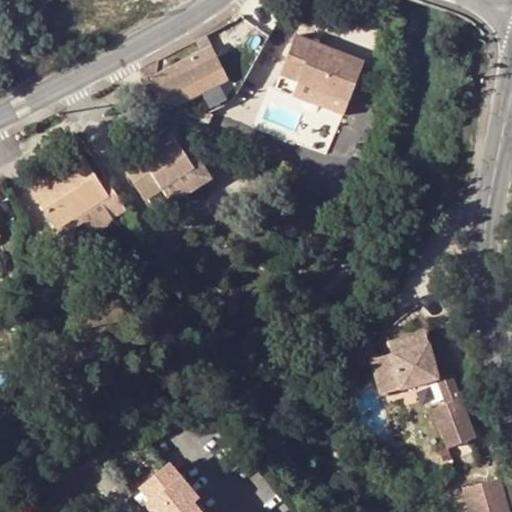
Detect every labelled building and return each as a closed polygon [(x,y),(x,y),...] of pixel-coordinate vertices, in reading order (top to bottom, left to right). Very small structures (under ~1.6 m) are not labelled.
[(364,64),(295,35),(279,73),(348,102),(364,64)] [(169,68),(151,77),(168,109),(228,77),(211,45),(169,68)] [(169,68),(162,56),(145,66),(151,77),(169,68)] [(182,147),(129,176),(147,209),(149,208),(159,226),(215,195),(206,179),(201,182),(182,147)] [(59,244),(104,219),(115,238),(129,230),(110,195),(105,198),(90,172),(35,202),(59,244)] [(215,319),(221,324),(236,308),(230,303),(215,319)] [(421,334),(385,348),(390,358),(370,366),(383,399),(438,379),(421,334)] [(451,374),(438,379),(448,405),(461,400),(451,374)] [(467,416),(461,400),(435,410),(450,447),(470,439),(462,418),(467,416)] [(475,437),(467,416),(462,418),(470,439),(475,437)] [(165,468),(194,503),(200,499),(170,463),(165,468)] [(201,511),(194,503),(165,468),(141,487),(152,501),(147,505),(153,511),(159,511),(160,511),(201,511)] [(511,489),(510,483),(502,485),(500,478),(464,488),(470,511),(510,511),(509,507),(511,506),(511,489)]
